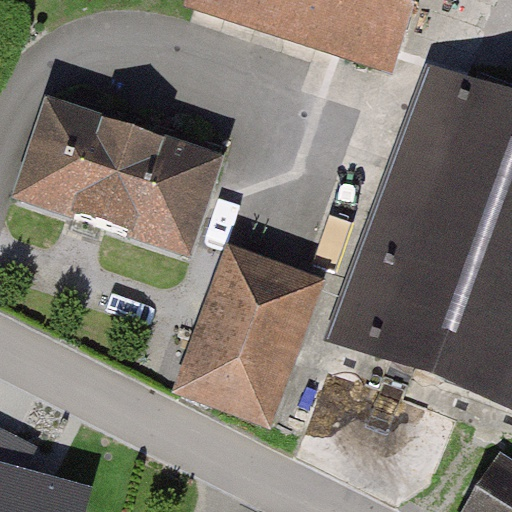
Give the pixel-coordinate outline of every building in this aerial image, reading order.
[(200,0),(196,15),(395,76),(418,0),(200,0)] [(511,93),(432,63),(322,359),(511,430),(511,93)] [(231,164),(45,110),(19,200),(205,253),(231,164)] [(184,392),(273,421),(321,278),(233,249),(184,392)] [(37,451),(0,432),(0,511),(87,511),(92,489),(26,473),(37,451)] [(511,511),(511,460),(504,456),(471,511),(511,511)]
